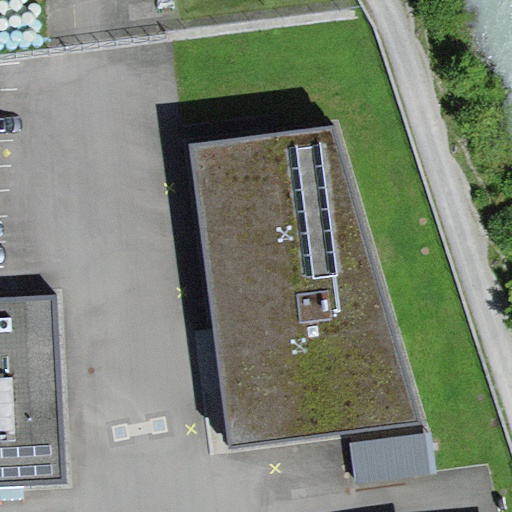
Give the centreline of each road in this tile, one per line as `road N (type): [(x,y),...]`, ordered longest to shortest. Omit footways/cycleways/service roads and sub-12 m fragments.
road 1 (unknown): [(216,511),(150,66)]
road 2 (track): [(383,0),(511,377)]
